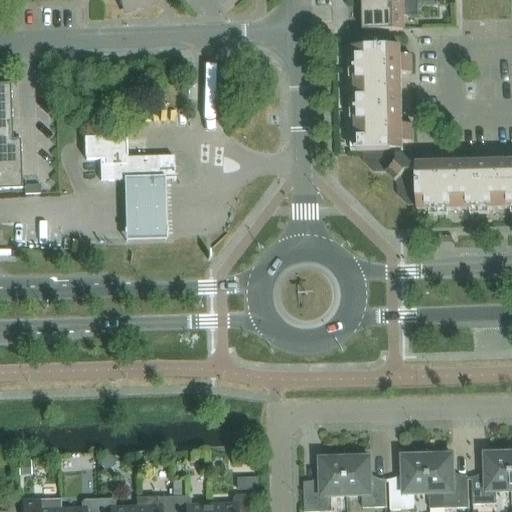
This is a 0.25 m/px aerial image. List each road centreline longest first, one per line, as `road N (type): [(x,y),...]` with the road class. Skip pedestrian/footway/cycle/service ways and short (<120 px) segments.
road 1 (residential): [(511,406),(278,414),(281,511)]
road 2 (residential): [(0,43),(298,35)]
road 3 (secondary): [(0,328),(269,322)]
road 4 (secondary): [(265,277),(220,287),(0,294)]
road 5 (residential): [(305,249),(298,35)]
road 6 (residential): [(511,51),(450,52),(451,104),(460,113),(511,112)]
road 7 (tertiary): [(346,320),(511,312)]
road 8 (tertiary): [(511,268),(346,271)]
